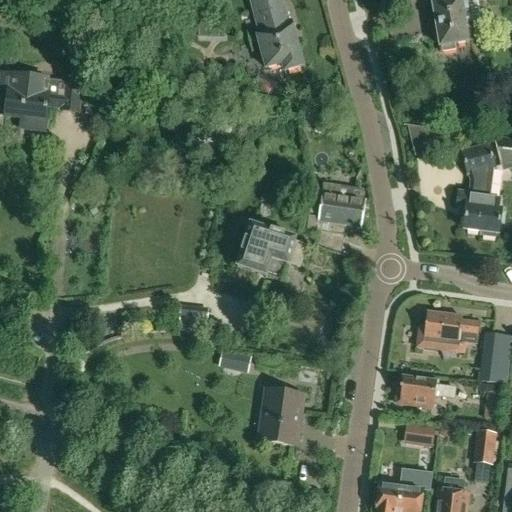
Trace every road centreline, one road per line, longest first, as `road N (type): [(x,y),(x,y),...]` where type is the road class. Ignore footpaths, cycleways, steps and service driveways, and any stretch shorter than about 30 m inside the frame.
road 1 (residential): [(389,268),(388,219),(344,0)]
road 2 (residential): [(347,511),(374,310),(389,268)]
road 3 (tertiary): [(201,511),(46,423)]
road 4 (residential): [(511,293),(389,268)]
